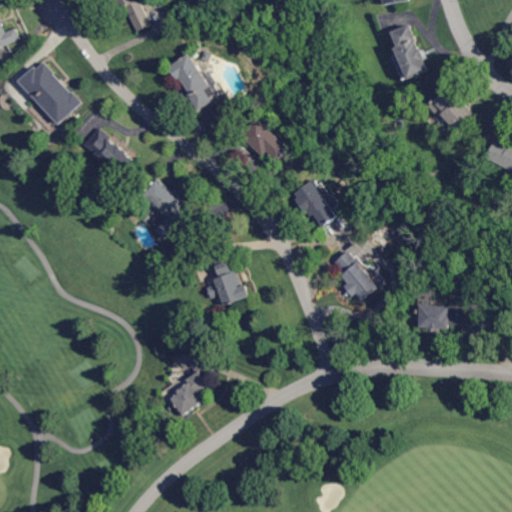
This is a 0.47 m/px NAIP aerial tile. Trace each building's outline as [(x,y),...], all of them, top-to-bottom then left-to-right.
[(8,33),(18,28),(23,40),(8,47),(0,50),(0,0),(6,0),(9,6),(0,10),(0,13),(3,21),(4,23),(8,33)] [(150,0),(146,2),(146,3),(149,10),(150,12),(154,21),(155,24),(156,24),(140,31),(140,30),(130,7),(127,8),(122,10),(120,3),(115,6),(112,0),(150,0)] [(421,50),(423,49),(424,48),(426,52),(426,53),(427,55),(429,60),(427,60),(432,70),(426,73),(418,76),(413,78),(411,79),(410,76),(409,74),(401,54),(398,47),(401,46),(396,33),(396,32),(396,31),(402,29),(413,24),(414,26),(415,28),(420,42),(419,42),(421,50)] [(212,81),(214,85),(208,89),(215,99),(217,102),(214,104),(204,110),(202,112),(184,85),(182,82),(182,81),(181,82),(172,68),(194,54),(198,60),(210,79),(212,81)] [(56,71),(66,82),(68,84),(71,88),(72,89),(74,91),(75,90),(82,97),(84,100),(85,102),(76,110),(72,114),(65,121),(63,122),(62,123),(60,121),(59,120),(38,97),(38,96),(25,83),(23,80),(30,73),(31,72),(38,66),(40,69),(48,62),(56,71)] [(463,103),(465,101),(470,106),(472,108),(477,114),(475,116),(477,119),(459,135),(456,131),(452,127),(454,125),(448,118),(445,120),(441,116),(434,108),(432,106),(450,90),(451,90),(463,103)] [(268,124),(272,119),(283,129),(279,134),(296,149),(283,164),(271,153),(267,157),(257,149),(255,147),(254,146),(253,145),(246,138),(245,138),(262,119),(268,124)] [(124,175),(123,174),(122,173),(121,173),(119,171),(105,159),(100,154),(97,152),(93,148),(89,145),(92,143),(92,142),(101,131),(105,127),(115,136),(116,137),(113,140),(116,142),(120,145),(124,149),(125,150),(137,160),(134,163),(127,172),(124,175)] [(511,170),(498,163),(490,158),(494,152),(498,144),(497,143),(502,134),(506,136),(508,137),(511,139),(511,170)] [(186,226),(185,225),(182,222),(180,224),(170,236),(161,229),(162,227),(157,222),(155,221),(166,209),(155,200),(154,198),(150,195),(163,180),(177,192),(181,195),(197,210),(198,211),(197,212),(196,214),(186,226)] [(341,214),(342,214),(342,215),(340,217),(334,221),(328,225),(323,219),(318,212),(315,215),(312,212),(310,213),(307,209),(305,207),(299,198),(302,196),(299,192),(303,190),(311,184),(317,180),(318,180),(322,186),(330,198),(338,209),(341,214)] [(366,302),(360,295),(357,298),(356,297),(354,295),(349,288),(352,285),(346,277),(348,276),(338,264),(353,252),(359,258),(366,267),(368,269),(382,287),(383,288),(366,302)] [(245,284),(246,284),(248,283),(249,282),(254,295),(247,298),(228,305),(225,299),(224,295),(215,298),(211,287),(221,283),(219,277),(222,276),(219,269),(217,261),(235,255),(241,273),(245,283),(245,284)] [(470,324),(470,325),(455,324),(455,327),(445,327),(445,328),(439,328),(438,328),(437,328),(433,327),(433,326),(425,325),(421,325),(421,321),(421,313),(422,313),(425,313),(425,311),(426,305),(435,305),(437,305),(446,306),(452,306),(456,306),(460,306),(466,307),(469,307),(470,307),(471,307),(470,324)] [(187,415),(186,415),(185,413),(181,407),(179,403),(175,398),(178,396),(182,393),(181,390),(182,390),(191,383),(192,383),(192,382),(190,379),(192,377),(203,370),(204,371),(206,375),(213,386),(202,393),(205,398),(207,400),(207,401),(205,403),(197,408),(196,408),(195,409),(187,414),(187,415)]
